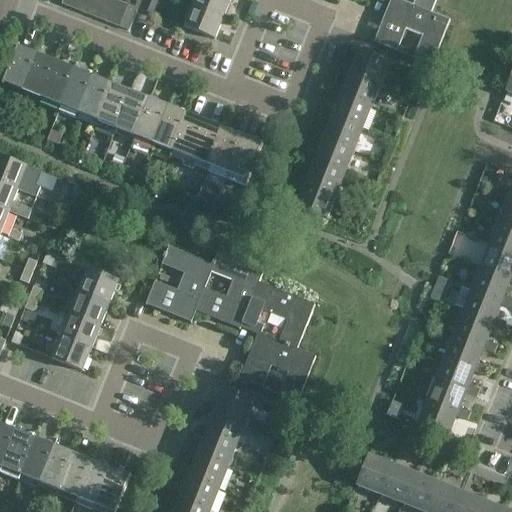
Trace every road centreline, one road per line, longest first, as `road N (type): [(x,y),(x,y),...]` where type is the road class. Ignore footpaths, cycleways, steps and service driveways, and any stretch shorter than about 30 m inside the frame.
road 1 (residential): [(238,96),(10,5)]
road 2 (residential): [(102,426),(157,449),(193,356),(136,334)]
road 3 (residential): [(238,96),(285,113),(325,20),(280,0)]
